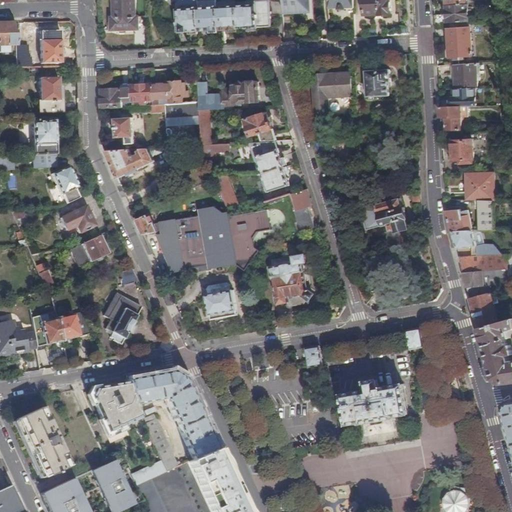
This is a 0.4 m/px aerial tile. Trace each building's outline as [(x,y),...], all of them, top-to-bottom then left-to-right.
[(113,0),(114,16),(112,17),(112,29),(140,29),(139,16),(137,16),(136,0),(113,0)] [(256,4),(237,5),(238,28),(248,28),(248,30),(257,30),(257,27),(272,26),(272,16),(283,15),(282,0),(262,0),(256,0),(256,2),(256,4)] [(282,0),(283,15),(283,17),(314,15),(312,0),(282,0)] [(355,6),(354,0),(329,0),(330,7),(339,7),(339,8),(346,8),(346,7),(355,6)] [(392,0),(364,0),(366,14),(381,13),(381,14),(393,13),(392,0)] [(447,5),(448,14),(435,15),(435,24),(470,22),(469,4),(467,4),(447,5)] [(237,5),(218,6),(219,29),(229,29),(229,32),(238,31),(237,28),(238,28),(237,5)] [(218,6),(198,8),(199,30),(209,30),(209,33),(218,32),(218,29),(219,29),(218,6)] [(198,33),(198,30),(199,30),(198,8),(177,9),(178,32),(181,32),(187,32),(188,31),(189,31),(189,34),(198,33)] [(0,52),(9,52),(8,45),(16,45),(16,43),(15,38),(15,23),(0,23),(0,52)] [(23,23),(15,23),(15,38),(22,38),(22,36),(23,33),(23,23)] [(471,28),(448,29),(450,57),(473,56),(471,28)] [(61,63),(60,31),(39,31),(40,64),(61,63)] [(477,63),(455,65),(455,89),(476,89),(477,89),(477,88),(477,63)] [(392,71),(391,70),(367,71),(369,97),(388,95),(387,82),(392,82),(393,81),(392,71)] [(315,103),(315,113),(332,112),(331,98),(354,97),(352,73),(313,75),(315,103)] [(40,101),(39,101),(39,113),(63,113),(62,100),(59,100),(59,78),(39,78),(40,101)] [(172,83),(154,84),(154,99),(155,105),(159,104),(162,104),(161,99),(168,99),(168,104),(183,103),(183,96),(189,96),(189,92),(186,92),(186,83),(182,84),(182,82),(179,82),(178,81),(172,81),(172,83)] [(208,83),(198,83),(199,102),(200,102),(200,110),(210,110),(225,109),(225,106),(239,106),(239,103),(261,102),(260,82),(257,82),(256,81),(251,81),(250,82),(234,83),(234,88),(234,91),(224,92),(224,94),(209,95),(208,83)] [(154,84),(132,85),(133,100),(141,100),(141,102),(147,102),(147,99),(154,99),(154,84)] [(123,88),(101,89),(102,108),(132,106),(132,100),(133,100),(132,85),(122,85),(123,88)] [(453,99),(440,99),(441,107),(468,106),(476,106),(476,89),(455,89),(456,97),(453,97),(453,99)] [(168,104),(165,104),(166,119),(170,118),(201,116),(200,110),(200,102),(199,102),(183,103),(168,104)] [(462,117),(469,117),(468,106),(441,107),(441,117),(446,117),(446,128),(447,129),(448,129),(462,129),(462,117)] [(200,110),(201,116),(203,145),(212,144),(210,110),(200,110)] [(251,136),(261,133),(263,141),(277,140),(274,128),(269,112),(246,119),(251,136)] [(127,144),(135,143),(134,117),(115,118),(117,137),(127,137),(127,144)] [(31,145),(32,144),(32,155),(55,154),(55,121),(32,121),(32,138),(31,137),(30,137),(29,137),(28,137),(27,137),(26,138),(25,138),(25,140),(24,141),(24,142),(24,143),(25,144),(26,145),(28,145),(29,146),(30,145),(31,145)] [(475,150),(491,149),(490,131),(462,132),(463,140),(453,140),(454,161),(460,160),(461,164),(474,162),(473,159),(475,159),(475,150)] [(231,151),(231,143),(212,144),(203,145),(207,156),(217,155),(216,152),(231,151)] [(118,150),(106,151),(118,178),(156,160),(153,155),(163,151),(161,147),(142,149),(143,152),(134,156),(130,149),(118,150)] [(279,149),(257,156),(263,174),(285,167),(284,165),(287,164),(285,157),(282,158),(279,149)] [(34,167),(56,166),(55,154),(32,155),(34,167)] [(0,166),(11,166),(11,157),(0,157),(0,166)] [(13,157),(11,157),(11,166),(0,166),(0,171),(14,171),(13,157)] [(68,166),(51,174),(60,194),(63,193),(67,203),(79,197),(75,188),(77,187),(68,166)] [(288,167),(285,168),(285,167),(263,174),(269,192),(291,185),(288,176),(290,175),(288,167)] [(496,171),(468,172),(468,199),(480,200),(495,200),(496,200),(496,171)] [(228,175),(215,175),(225,198),(225,199),(227,205),(240,204),(228,175)] [(412,177),(413,201),(422,201),(420,176),(412,177)] [(297,210),(304,232),(317,227),(311,207),(314,206),(308,188),(293,193),(299,210),(297,210)] [(61,195),(57,197),(61,206),(67,203),(63,193),(60,194),(61,195)] [(367,230),(388,224),(390,229),(396,227),(397,230),(397,232),(410,229),(407,219),(408,219),(405,207),(404,208),(401,198),(399,199),(394,200),(362,209),(367,230)] [(447,210),(462,209),(468,231),(481,230),(480,200),(468,199),(465,199),(465,206),(455,205),(455,199),(447,199),(447,210)] [(495,200),(480,200),(481,230),(483,230),(496,230),(495,200)] [(69,214),(60,218),(66,231),(75,227),(78,233),(95,226),(85,205),(69,213),(69,214)] [(148,216),(138,221),(144,234),(158,231),(160,234),(163,233),(167,253),(173,252),(174,257),(168,258),(174,271),(237,260),(237,264),(247,269),(261,250),(257,245),(255,236),(260,232),(274,229),(270,209),(231,216),(230,211),(225,213),(216,207),(201,210),(202,215),(155,224),(152,216),(148,217),(148,216)] [(447,210),(447,211),(453,231),(468,231),(462,209),(447,210)] [(24,210),(12,211),(15,219),(25,217),(24,210)] [(18,225),(14,226),(18,240),(24,239),(18,225)] [(468,231),(453,231),(458,248),(472,246),(473,256),(503,254),(496,247),(491,247),(490,244),(484,244),(483,230),(481,230),(468,231)] [(108,253),(99,235),(79,244),(69,247),(77,263),(87,258),(89,262),(108,253)] [(473,256),(460,256),(469,287),(490,285),(511,282),(511,253),(503,254),(473,256)] [(308,261),(307,254),(295,256),(296,263),(274,266),(272,267),(278,302),(290,300),(290,302),(294,305),(305,303),(309,298),(310,299),(314,293),(308,289),(303,262),(308,261)] [(292,256),(273,259),(274,266),(296,263),(295,256),(292,256)] [(87,258),(77,263),(78,267),(89,262),(87,258)] [(133,269),(119,272),(123,286),(139,282),(133,269)] [(47,270),(39,273),(46,290),(50,289),(55,288),(47,270)] [(211,314),(212,319),(238,314),(238,310),(234,289),(232,290),(231,283),(228,281),(210,284),(208,287),(209,294),(207,294),(211,314)] [(490,285),(469,287),(480,328),(501,322),(490,285)] [(123,338),(124,338),(141,307),(116,293),(103,315),(110,319),(105,329),(112,332),(110,336),(114,338),(113,340),(120,344),(123,338)] [(19,297),(21,305),(29,303),(27,295),(19,297)] [(73,314),(57,318),(62,340),(88,334),(81,311),(73,313),(73,314)] [(38,315),(31,316),(33,333),(35,346),(45,344),(62,340),(57,318),(55,312),(46,314),(47,320),(40,322),(38,315)] [(46,314),(38,315),(40,322),(47,320),(46,314)] [(503,384),(511,382),(511,360),(511,361),(510,355),(511,354),(511,346),(511,345),(509,345),(507,338),(511,338),(510,330),(511,329),(511,319),(501,322),(480,328),(494,378),(503,384)] [(27,349),(27,347),(35,346),(33,333),(14,336),(10,320),(0,322),(0,353),(8,352),(8,351),(21,348),(21,350),(27,349)] [(408,330),(411,348),(425,346),(422,328),(408,330)] [(100,344),(93,346),(97,359),(104,358),(100,344)] [(306,367),(323,364),(320,346),(307,348),(307,350),(303,351),(306,367)] [(135,404),(164,398),(175,420),(178,427),(192,459),(216,448),(201,416),(198,409),(183,378),(172,371),(127,379),(128,382),(135,404)] [(396,416),(409,414),(404,384),(379,388),(378,379),(365,381),(366,390),(342,394),(347,424),(361,422),(361,423),(396,417),(396,416)] [(130,421),(130,420),(141,416),(135,404),(128,382),(96,387),(91,397),(97,411),(107,431),(130,421)] [(42,477),(69,465),(42,407),(15,419),(42,477)] [(156,418),(144,423),(162,462),(166,470),(178,465),(156,418)] [(363,424),(365,434),(394,431),(393,421),(363,424)] [(135,485),(142,500),(147,511),(245,511),(223,465),(216,448),(192,459),(178,465),(166,470),(135,485)] [(105,463),(41,493),(50,511),(115,511),(142,500),(135,485),(131,476),(121,455),(105,463)] [(166,470),(162,462),(131,476),(135,485),(166,470)] [(11,485),(3,489),(0,490),(0,511),(23,511),(18,499),(11,485)] [(451,487),(452,491),(455,490),(459,490),(462,490),(464,492),(467,493),(469,496),(470,499),(474,497),(467,487),(465,487),(453,486),(451,487)] [(459,490),(455,490),(452,491),(450,492),(447,494),(446,497),(445,500),(444,503),(444,506),(445,509),(447,511),(467,511),(469,511),(470,508),(471,505),(471,502),(470,499),(469,496),(467,493),(464,492),(462,490),(459,490)]
